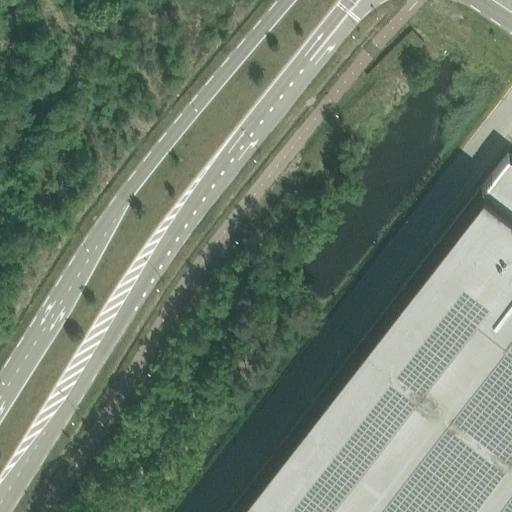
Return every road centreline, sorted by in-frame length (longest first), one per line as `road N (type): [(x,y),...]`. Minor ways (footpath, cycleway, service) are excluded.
road 1 (tertiary): [(0,505),(182,213),(348,0)]
road 2 (tertiary): [(287,0),(118,203),(0,391)]
